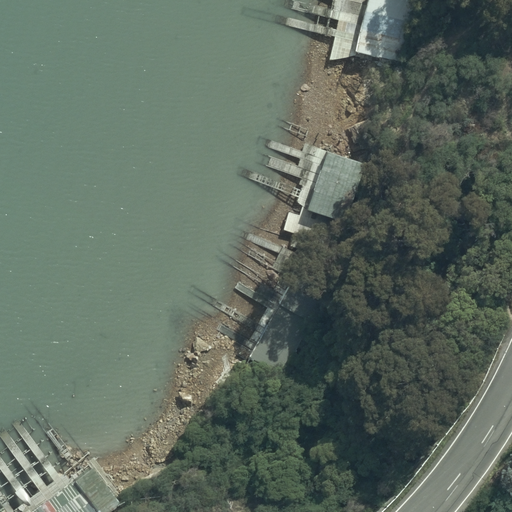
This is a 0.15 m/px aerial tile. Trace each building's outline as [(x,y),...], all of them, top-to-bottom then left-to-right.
[(366,0),(355,51),(412,65),(427,0),(366,0)] [(327,151),(307,209),(352,224),(372,166),(327,151)] [(272,312),(248,355),(304,386),(349,305),(293,274),(281,296),(265,287),(256,303),(272,312)] [(93,466),(75,479),(99,511),(109,511),(121,504),(93,466)] [(48,511),(42,503),(30,511),(48,511)]
